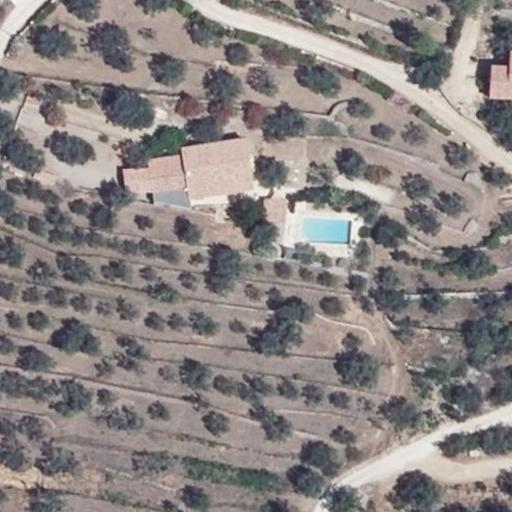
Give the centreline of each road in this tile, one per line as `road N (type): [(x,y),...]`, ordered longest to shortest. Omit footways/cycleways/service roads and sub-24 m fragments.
road 1 (unclassified): [(511,163),(393,74),(199,0)]
road 2 (unclassified): [(322,511),(345,482),(511,409)]
